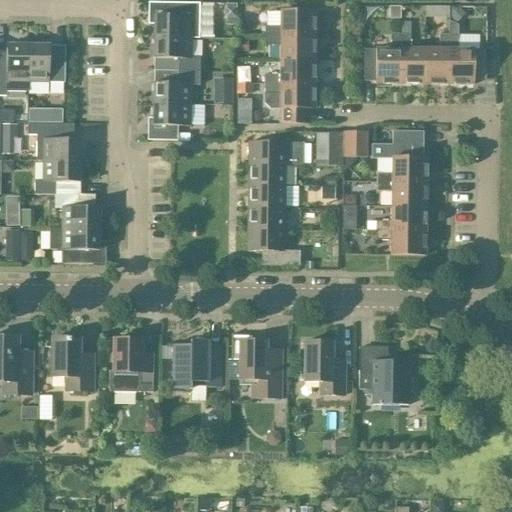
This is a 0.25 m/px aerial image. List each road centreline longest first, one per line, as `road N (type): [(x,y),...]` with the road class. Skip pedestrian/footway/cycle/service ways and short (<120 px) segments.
road 1 (residential): [(469,316),(484,286),(484,124),(465,116),(339,113)]
road 2 (residential): [(469,316),(396,299),(138,295)]
road 3 (residential): [(119,8),(119,147),(121,165),(137,179),(138,295)]
road 4 (residential): [(138,295),(0,293)]
